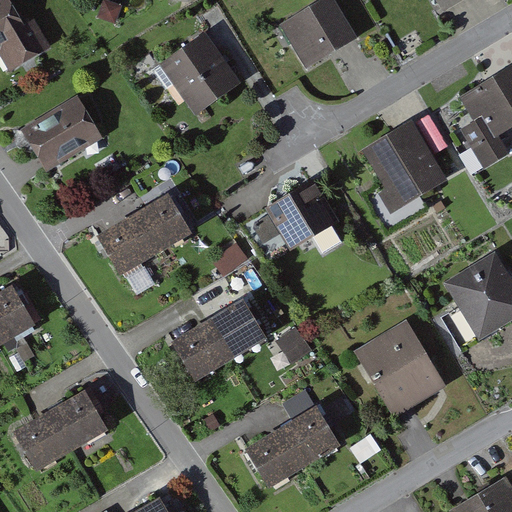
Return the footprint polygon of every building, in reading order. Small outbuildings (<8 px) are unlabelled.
[(0,0),(0,53),(10,71),(43,51),(11,0),(0,0)] [(327,0),(282,27),(308,72),(360,41),(334,0),(327,0)] [(467,0),(431,0),(441,16),(467,0)] [(165,62),(196,114),(236,89),(205,38),(165,62)] [(511,154),(511,153),(502,137),(511,130),(511,72),(464,101),(479,126),(463,136),(484,171),(511,154)] [(24,132),(45,167),(99,135),(77,100),(24,132)] [(412,125),(366,153),(402,213),(448,185),(412,125)] [(315,184),(271,210),(294,248),(338,222),(315,184)] [(96,237),(119,275),(189,233),(166,195),(96,237)] [(511,283),(496,257),(447,286),(482,343),(511,325),(511,283)] [(0,292),(0,344),(32,325),(9,287),(0,292)] [(171,342),(194,381),(264,339),(241,300),(171,342)] [(407,322),(356,353),(394,417),(446,386),(407,322)] [(295,328),(280,341),(299,361),(313,348),(295,328)] [(16,433),(39,471),(109,429),(86,391),(16,433)] [(249,451),(272,489),(342,447),(319,409),(249,451)] [(511,511),(511,497),(504,484),(455,511),(511,511)] [(142,511),(163,511),(157,503),(142,511)]
